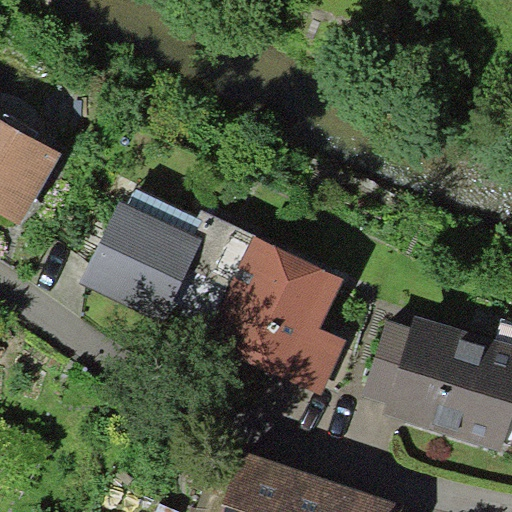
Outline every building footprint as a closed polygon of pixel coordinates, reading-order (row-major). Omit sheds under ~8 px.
[(0,211),(21,224),(62,153),(0,118),(0,211)] [(189,234),(197,219),(136,188),(128,204),(189,234)] [(197,219),(189,234),(128,204),(119,200),(80,282),(163,322),(187,272),(227,292),(255,235),(201,210),(197,219)] [(227,292),(213,322),(238,334),(230,351),(321,395),(347,340),(320,327),(344,278),(255,235),(227,292)] [(386,405),(383,414),(501,452),(511,417),(511,345),(415,314),(411,327),(387,320),(362,397),(386,405)] [(400,511),(404,504),(241,448),(218,511),(400,511)]
